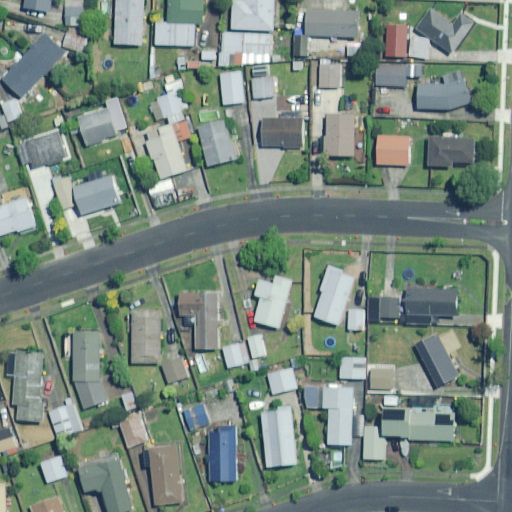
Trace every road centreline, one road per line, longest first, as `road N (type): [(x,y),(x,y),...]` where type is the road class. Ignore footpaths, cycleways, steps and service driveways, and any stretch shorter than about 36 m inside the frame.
road 1 (residential): [(0,296),(254,219),(340,214),(511,223)]
road 2 (residential): [(511,501),(372,495),(302,511)]
